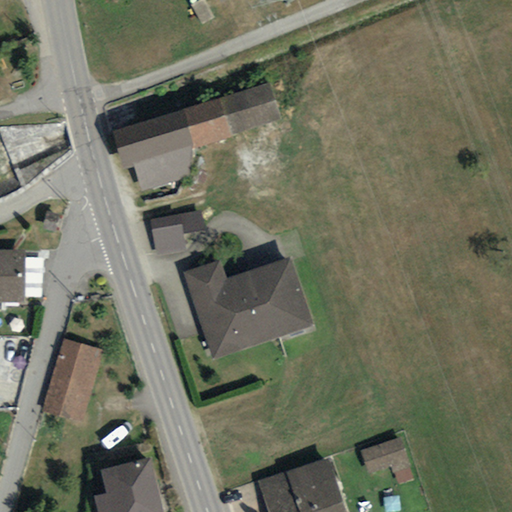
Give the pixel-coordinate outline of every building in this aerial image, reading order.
[(269,78),(112,127),(123,165),(133,162),(142,189),(189,175),(192,145),(281,117),(269,78)] [(201,208),(149,217),(156,254),(185,249),(182,231),(204,227),(201,208)] [(25,247),(0,246),(0,299),(24,300),(25,247)] [(219,257),(183,269),(213,357),(315,322),(291,253),(225,276),(219,257)] [(103,349),(62,337),(40,409),(81,421),(103,349)] [(399,437),(361,450),(368,472),(407,459),(399,437)] [(164,511),(151,454),(100,466),(105,489),(93,492),(97,511),(164,511)] [(347,511),(328,457),(259,481),(270,511),(347,511)]
